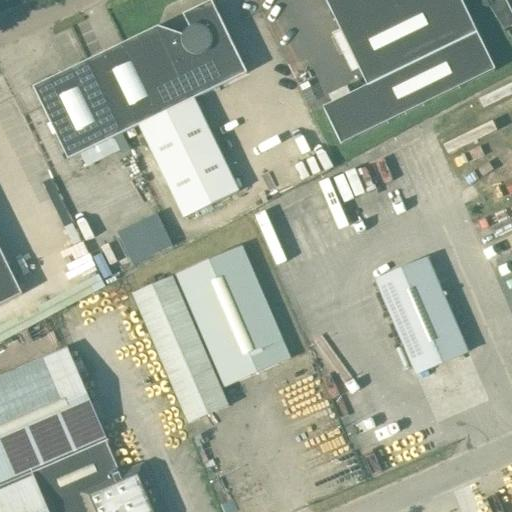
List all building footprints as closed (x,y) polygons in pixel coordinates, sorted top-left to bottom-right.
[(325,0),(368,86),(323,108),(342,145),(495,71),(461,0),(325,0)] [(158,28),(87,62),(122,134),(139,126),(184,219),(239,192),(194,100),(247,74),(212,2),(183,16),(188,24),(184,27),(181,31),(178,35),(158,28)] [(87,62),(34,88),(68,160),(122,134),(87,62)] [(296,196),(253,215),(275,266),(318,247),(296,196)] [(291,359),(242,247),(133,295),(188,424),(229,407),(221,389),(291,359)] [(0,306),(22,295),(0,250),(0,306)] [(468,354),(428,260),(376,283),(416,376),(468,354)] [(26,325),(104,287),(97,275),(19,312),(26,325)] [(74,304),(82,324),(128,305),(119,285),(74,304)] [(122,480),(66,351),(0,379),(0,511),(158,511),(141,471),(122,480)]
